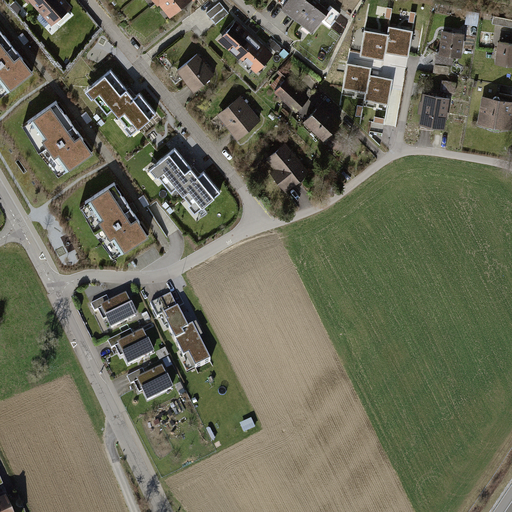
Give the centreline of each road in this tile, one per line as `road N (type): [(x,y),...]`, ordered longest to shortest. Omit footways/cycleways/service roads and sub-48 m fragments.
road 1 (residential): [(86,0),(245,192),(262,226)]
road 2 (residential): [(162,511),(53,288)]
road 3 (residential): [(53,288),(94,275),(173,272),(262,226)]
road 4 (residential): [(262,226),(330,201),(396,154)]
